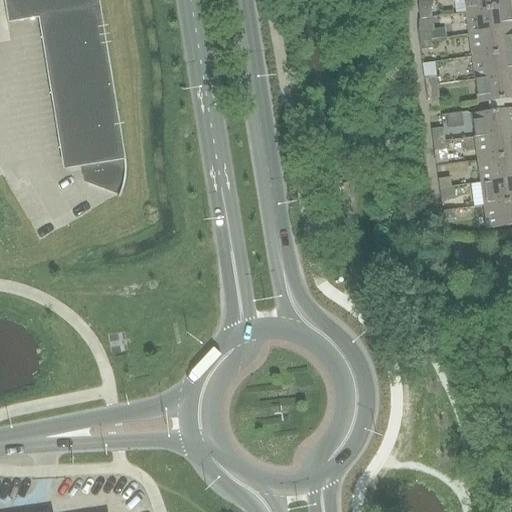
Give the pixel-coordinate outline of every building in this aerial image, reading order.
[(86,181),(121,194),(123,188),(124,181),(125,174),(125,167),(125,161),(98,0),(3,0),(7,24),(39,19),(64,171),(83,168),(86,181)] [(431,9),(432,8),(433,0),(419,0),(419,19),(432,17),(431,9)] [(510,6),(509,0),(464,0),(466,12),(510,6)] [(511,29),(511,19),(510,6),(466,12),(469,35),(511,29)] [(435,31),(434,25),(435,20),(435,18),(432,18),(432,17),(419,19),(419,32),(420,42),(432,40),(430,31),(435,31)] [(511,52),(511,29),(469,35),(472,58),(511,52)] [(433,49),(432,40),(420,42),(421,51),(433,49)] [(511,75),(511,52),(472,58),(475,80),(511,75)] [(437,85),(436,72),(424,73),(426,87),(437,85)] [(511,99),(511,75),(475,80),(478,104),(511,99)] [(439,99),(437,85),(426,87),(428,100),(439,99)] [(511,132),(511,108),(472,114),(475,138),(511,132)] [(449,129),(464,127),(462,113),(446,115),(449,129)] [(445,142),(443,128),(432,130),(433,143),(445,142)] [(511,155),(511,132),(475,138),(478,160),(511,155)] [(446,150),(445,142),(433,143),(435,152),(446,150)] [(511,178),(511,155),(478,160),(481,183),(511,178)] [(451,187),(450,178),(438,179),(440,189),(451,187)] [(511,201),(511,178),(481,183),(484,206),(511,201)] [(452,196),(451,187),(440,189),(441,197),(452,196)] [(511,225),(511,201),(484,206),(487,229),(511,225)] [(456,219),(454,210),(443,211),(444,221),(456,219)]
